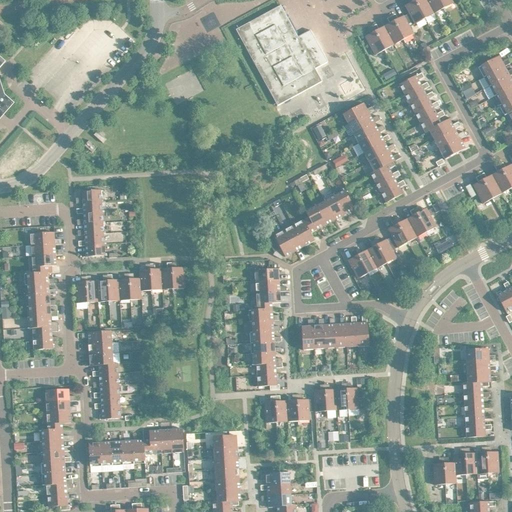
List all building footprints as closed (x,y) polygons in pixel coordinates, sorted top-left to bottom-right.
[(411,11),(405,14),(411,25),(426,17),(417,0),(411,0),(412,1),(407,4),(411,11)] [(417,0),(426,17),(436,12),(436,11),(429,0),(417,0)] [(429,0),(436,11),(445,6),(441,0),(429,0)] [(329,60),(329,59),(319,41),(312,29),(312,28),(311,28),(299,35),(289,16),(289,15),(288,15),(282,4),(282,3),(281,3),(281,4),(269,10),(268,10),(268,11),(250,20),(249,21),(238,27),(237,27),(237,28),(238,28),(244,40),(254,59),(255,59),(261,71),(261,72),(262,72),(271,90),(272,91),(278,103),(279,104),(280,103),(291,97),(292,97),(310,87),(311,87),(311,86),(323,80),(324,80),(324,79),(323,79),(317,67),(328,60),(329,60)] [(397,12),(393,14),(405,37),(415,32),(411,25),(405,14),(400,17),(397,12)] [(391,22),(386,25),(396,42),(405,37),(393,14),(388,16),(391,22)] [(378,22),(374,24),(386,48),(396,42),(386,25),(381,28),(378,22)] [(386,48),(374,24),(369,27),(372,32),(367,35),(377,53),(386,48)] [(482,64),(487,74),(504,65),(506,64),(511,61),(509,57),(504,60),(501,54),(482,64)] [(0,75),(0,66),(1,66),(5,61),(0,57),(0,109),(2,108),(5,111),(15,100),(6,92),(0,75)] [(487,74),(492,84),(509,75),(511,74),(511,73),(511,67),(509,69),(506,64),(504,65),(487,74)] [(395,67),(384,73),(387,78),(398,72),(395,67)] [(401,83),(406,93),(423,84),(423,83),(420,78),(426,75),(423,71),(401,83)] [(492,84),(498,93),(511,85),(511,74),(509,75),(492,84)] [(406,93),(411,102),(428,93),(425,88),(431,85),(428,80),(423,83),(423,84),(406,93)] [(468,83),(462,86),(468,97),(474,94),(468,83)] [(511,85),(498,93),(503,103),(511,97),(511,85)] [(411,102),(416,112),(433,103),(433,102),(430,97),(436,94),(433,90),(428,93),(411,102)] [(508,113),(510,111),(511,109),(511,97),(503,103),(508,113)] [(477,98),(470,101),(471,102),(474,107),(480,103),(477,98)] [(416,112),(422,121),(438,112),(435,107),(441,104),(439,99),(433,102),(433,103),(416,112)] [(344,112),(350,122),(368,112),(369,112),(371,111),(376,108),(374,104),(368,107),(365,101),(344,112)] [(427,131),(431,129),(433,128),(432,128),(443,122),(443,121),(440,116),(446,113),(444,109),(438,112),(422,121),(427,131)] [(355,132),(374,122),(376,121),(381,118),(379,113),(373,116),(371,111),(369,112),(368,112),(350,122),(355,132)] [(431,129),(436,138),(454,128),(455,128),(456,127),(462,124),(460,120),(454,123),(451,117),(443,121),(443,122),(432,128),(433,128),(431,129)] [(355,132),(360,141),(379,131),(381,130),(386,127),(384,123),(378,126),(376,121),(374,122),(355,132)] [(322,123),(314,127),(320,138),(327,134),(322,123)] [(495,123),(486,129),(489,135),(499,130),(495,123)] [(436,138),(441,148),(459,137),(460,138),(462,137),(467,134),(465,129),(459,132),(456,127),(455,128),(454,128),(436,138)] [(360,141),(365,151),(384,141),(386,140),(392,137),(389,132),(384,135),(381,130),(379,131),(360,141)] [(459,137),(441,148),(446,157),(467,146),(462,137),(460,138),(459,137)] [(365,151),(370,160),(389,150),(391,149),(397,146),(394,142),(389,145),(386,140),(384,141),(365,151)] [(417,141),(410,145),(413,150),(420,146),(417,141)] [(330,149),(325,152),(328,157),(333,155),(330,149)] [(370,160),(375,169),(377,168),(377,169),(394,160),(402,156),(399,151),(394,154),(391,149),(389,150),(370,160)] [(346,152),(334,159),(338,166),(350,159),(346,152)] [(372,171),(377,181),(394,172),(391,167),(397,164),(394,160),(377,169),(377,168),(375,169),(372,171)] [(504,160),(500,163),(511,184),(511,163),(507,166),(504,160)] [(499,170),(493,173),(503,191),(511,186),(511,184),(500,163),(496,165),(499,170)] [(377,181),(382,191),(399,182),(399,181),(396,176),(402,173),(399,169),(394,172),(377,181)] [(485,171),(481,173),(494,196),(503,191),(493,173),(488,176),(485,171)] [(494,196),(481,173),(477,175),(480,181),(474,184),(484,202),(494,196)] [(399,182),(382,191),(387,201),(404,191),(401,186),(407,183),(404,178),(399,181),(399,182)] [(341,191),(336,194),(345,211),(344,211),(346,213),(356,207),(345,187),(340,189),(341,191)] [(77,201),(84,201),(84,200),(103,199),(102,188),(83,189),(84,196),(77,196),(77,201)] [(332,196),(327,199),(326,199),(335,216),(336,218),(346,213),(344,211),(345,211),(336,194),(335,192),(331,194),(332,196)] [(322,201),(317,204),(326,221),(327,223),(336,218),(335,216),(326,199),(327,199),(326,197),(321,199),(322,201)] [(78,212),(85,212),(84,211),(104,210),(103,199),(84,200),(84,201),(84,206),(78,207),(78,212)] [(434,206),(437,211),(442,208),(438,201),(433,204),(434,206)] [(307,210),(310,215),(318,228),(327,223),(326,221),(317,204),(316,202),(312,204),(313,206),(307,210)] [(419,204),(415,207),(428,230),(438,225),(432,214),(429,209),(428,207),(422,210),(419,204)] [(434,206),(429,209),(432,214),(437,211),(434,206)] [(414,214),(409,217),(418,235),(428,230),(415,207),(411,209),(414,214)] [(79,223),(85,222),(104,221),(104,210),(84,211),(85,212),(85,217),(78,218),(79,223)] [(310,215),(295,223),(296,225),(305,242),(306,244),(316,239),(312,231),(318,228),(310,215)] [(400,215),(396,217),(409,240),(418,235),(409,217),(403,220),(400,215)] [(393,235),(388,238),(394,248),(409,240),(396,217),(392,219),(395,225),(389,228),(393,235)] [(79,233),(86,233),(105,231),(104,221),(85,222),(86,228),(79,228),(79,233)] [(295,223),(286,228),(287,230),(286,231),(296,247),(295,248),(296,250),(306,244),(305,242),(296,225),(295,223)] [(287,230),(286,228),(276,234),(282,246),(276,250),(274,253),(282,257),(296,250),(295,248),(296,247),(286,231),(287,230)] [(32,232),(33,243),(54,242),(56,242),(63,242),(62,237),(56,237),(56,231),(32,232)] [(80,244),(86,244),(86,243),(106,242),(105,231),(86,233),(86,239),(80,239),(80,244)] [(379,236),(375,238),(388,261),(398,256),(394,248),(388,238),(382,241),(379,236)] [(374,245),(369,248),(378,266),(388,261),(375,238),(371,240),(374,245)] [(441,239),(435,242),(441,252),(446,249),(441,239)] [(33,243),(33,254),(55,253),(57,253),(63,253),(63,248),(57,248),(56,242),(54,242),(33,243)] [(86,243),(86,244),(87,250),(85,250),(85,255),(106,253),(106,242),(86,243)] [(360,246),(356,248),(369,271),(378,266),(369,248),(363,251),(360,246)] [(369,271),(356,248),(352,250),(355,256),(349,259),(359,277),(369,271)] [(33,254),(34,271),(34,272),(47,271),(49,271),(49,264),(58,264),(57,253),(55,253),(33,254)] [(256,269),(257,280),(278,279),(281,279),(279,262),(272,258),(270,260),(270,268),(256,269)] [(177,260),(173,261),(175,287),(185,286),(184,266),(178,266),(177,260)] [(168,267),(163,267),(164,287),(175,287),(173,261),(168,261),(168,267)] [(140,269),(141,277),(141,279),(142,289),(153,288),(151,262),(147,262),(147,268),(140,269)] [(156,262),(151,262),(153,288),(164,287),(163,267),(156,268),(156,262)] [(28,272),(29,283),(48,282),(50,282),(56,282),(56,277),(50,277),(49,271),(47,271),(34,272),(34,271),(28,272)] [(126,278),(120,278),(121,298),(132,298),(130,271),(125,272),(126,278)] [(135,271),(130,271),(132,298),(143,297),(142,289),(141,279),(141,277),(135,277),(135,271)] [(104,279),(98,279),(99,300),(110,299),(109,273),(104,273),(104,279)] [(113,273),(109,273),(110,299),(121,298),(120,278),(114,279),(113,273)] [(89,300),(87,274),(82,274),(83,280),(76,281),(77,301),(89,300)] [(92,274),(87,274),(89,300),(99,300),(98,279),(92,280),(92,274)] [(257,280),(258,291),(279,289),(279,290),(281,290),(287,289),(287,284),(281,285),(281,279),(278,279),(257,280)] [(29,283),(29,294),(49,293),(51,293),(57,292),(57,287),(50,288),(50,282),(48,282),(29,283)] [(511,294),(508,288),(503,291),(502,289),(497,291),(507,310),(511,307),(511,294)] [(258,291),(259,308),(271,307),(271,308),(274,308),(273,301),(282,300),(281,290),(279,290),(279,289),(258,291)] [(29,294),(30,304),(49,303),(49,304),(52,304),(58,303),(57,298),(51,299),(51,293),(49,293),(29,294)] [(30,304),(31,315),(50,314),(52,314),(58,314),(58,309),(52,309),(52,304),(49,304),(49,303),(30,304)] [(12,306),(3,306),(3,315),(3,317),(4,317),(13,317),(12,306)] [(252,308),(253,319),(272,318),(272,319),(274,319),(280,318),(280,313),(274,313),(274,308),(271,308),(271,307),(259,308),(252,308)] [(31,326),(34,326),(59,324),(59,320),(53,320),(52,314),(50,314),(31,315),(31,326)] [(363,321),(358,321),(358,323),(357,323),(359,345),(370,344),(368,314),(363,314),(363,321)] [(342,322),(336,322),(336,325),(337,346),(348,345),(347,324),(347,322),(347,315),(341,316),(342,322)] [(353,321),(347,322),(347,324),(348,345),(359,345),(357,323),(358,323),(358,321),(357,315),(352,315),(353,321)] [(331,323),(325,323),(326,325),(325,325),(327,347),(337,346),(336,325),(336,322),(336,316),(330,316),(331,323)] [(315,326),(315,324),(314,317),(309,318),(310,324),(303,324),(305,348),(316,347),(314,326),(315,326)] [(320,323),(315,324),(315,326),(314,326),(316,347),(327,347),(325,325),(326,325),(325,323),(325,317),(320,317),(320,323)] [(253,319),(254,330),(273,329),(275,329),(281,329),(281,324),(275,324),(274,319),(272,319),(272,318),(253,319)] [(34,326),(34,337),(53,336),(53,335),(53,329),(59,329),(59,324),(34,326)] [(89,336),(90,342),(92,341),(92,342),(113,340),(113,329),(83,331),(83,336),(89,336)] [(254,330),(254,341),(273,340),(276,340),(282,340),(282,335),(275,335),(275,329),(273,329),(254,330)] [(53,336),(34,337),(35,348),(54,347),(54,340),(60,340),(60,335),(53,335),(53,336)] [(142,339),(133,339),(134,350),(142,349),(142,339)] [(90,347),(90,352),(93,352),(114,351),(113,340),(92,342),(92,341),(90,342),(84,342),(84,347),(90,347)] [(254,341),(255,352),(274,351),(276,351),(282,350),(282,345),(276,346),(276,340),(273,340),(254,341)] [(466,348),(467,359),(488,358),(491,358),(497,358),(496,353),(490,353),(490,347),(466,348)] [(134,350),(133,350),(134,361),(143,360),(142,349),(134,350)] [(91,364),(100,363),(112,362),(115,362),(114,351),(93,352),(90,352),(84,353),(85,358),(91,357),(91,364)] [(256,363),(258,363),(258,362),(283,361),(283,356),(277,357),(276,351),(274,351),(255,352),(256,363)] [(467,359),(468,370),(489,369),(491,369),(497,369),(497,364),(491,364),(491,358),(488,358),(467,359)] [(94,375),(101,374),(100,374),(120,372),(119,361),(115,362),(112,362),(100,363),(100,369),(94,369),(94,375)] [(258,362),(258,363),(259,373),(278,372),(277,366),(284,366),(283,361),(258,362)] [(468,370),(468,381),(471,381),(490,380),(498,380),(498,374),(492,375),(491,369),(489,369),(468,370)] [(95,385),(101,385),(101,384),(120,383),(120,372),(100,374),(101,374),(101,380),(94,380),(95,385)] [(278,372),(259,373),(259,384),(257,384),(257,385),(271,384),(271,388),(281,388),(280,383),(278,383),(278,377),(280,377),(280,372),(278,372)] [(464,381),(465,392),(484,391),(484,385),(490,384),(490,380),(471,381),(468,381),(464,381)] [(343,387),(337,388),(338,408),(349,407),(347,381),(342,381),(343,387)] [(352,381),(347,381),(349,407),(360,407),(359,387),(352,387),(352,381)] [(327,409),(326,382),(321,383),(321,389),(315,389),(316,409),(327,409)] [(330,382),(326,382),(327,409),(338,408),(337,388),(331,388),(330,382)] [(95,396),(102,396),(102,395),(121,394),(120,383),(101,384),(101,385),(102,391),(95,391),(95,396)] [(47,389),(47,400),(69,399),(71,399),(77,399),(77,394),(71,394),(70,387),(47,389)] [(465,392),(466,403),(485,402),(485,401),(484,396),(491,395),(490,390),(484,391),(465,392)] [(303,392),(298,393),(300,419),(311,418),(309,398),(303,398),(303,392)] [(294,399),(288,399),(289,419),(300,419),(298,393),(293,393),(294,399)] [(96,407),(103,406),(102,406),(122,405),(121,394),(102,395),(102,396),(102,401),(96,402),(96,407)] [(278,420),(276,394),(272,394),(272,400),(266,401),(267,421),(278,420)] [(281,394),(276,394),(278,420),(289,419),(288,399),(281,400),(281,394)] [(47,400),(48,411),(69,410),(71,410),(78,409),(77,404),(71,405),(71,399),(69,399),(47,400)] [(466,403),(466,414),(485,412),(485,406),(491,406),(491,401),(485,401),(485,402),(466,403)] [(102,406),(103,406),(103,412),(101,412),(101,417),(122,416),(122,405),(102,406)] [(48,411),(49,429),(61,428),(64,428),(63,421),(72,420),(71,410),(69,410),(48,411)] [(466,414),(467,424),(486,423),(485,417),(492,417),(492,412),(485,412),(466,414)] [(486,423),(467,424),(468,436),(487,434),(486,428),(493,428),(492,422),(486,423)] [(173,427),(162,428),(162,430),(163,449),(162,449),(163,452),(173,451),(173,449),(174,449),(172,430),(173,429),(173,427)] [(183,427),(173,427),(173,429),(172,430),(174,449),(173,449),(173,451),(185,450),(183,427)] [(43,429),(43,440),(62,439),(64,439),(71,438),(71,433),(64,434),(64,428),(61,428),(49,429),(43,429)] [(151,437),(144,438),(145,453),(146,453),(163,452),(162,449),(163,449),(162,430),(162,428),(150,429),(151,437)] [(339,430),(329,430),(330,439),(340,438),(339,430)] [(214,435),(215,446),(217,446),(238,445),(238,433),(214,435)] [(134,438),(123,439),(123,441),(124,460),(124,463),(129,462),(129,460),(135,460),(134,441),(134,438)] [(144,438),(134,438),(134,441),(135,460),(135,462),(140,462),(139,459),(146,459),(146,453),(145,453),(144,438)] [(43,440),(44,451),(63,449),(63,450),(65,450),(72,449),(71,444),(65,444),(64,439),(62,439),(43,440)] [(123,439),(112,440),(113,442),(112,442),(113,461),(113,463),(118,463),(118,461),(124,460),(123,441),(123,439)] [(102,443),(102,440),(90,441),(92,465),(96,464),(96,462),(102,462),(103,462),(101,443),(102,443)] [(112,440),(102,440),(102,443),(101,443),(103,462),(102,462),(102,464),(107,464),(107,461),(113,461),(112,442),(113,442),(112,440)] [(215,446),(215,457),(218,456),(218,457),(239,455),(238,445),(217,446),(215,446)] [(483,451),(477,452),(478,472),(489,471),(487,445),(483,445),(483,451)] [(492,445),(487,445),(489,471),(500,471),(499,450),(492,451),(492,445)] [(455,453),(456,461),(456,463),(457,473),(467,472),(466,446),(461,447),(461,453),(455,453)] [(470,446),(466,446),(467,472),(478,472),(477,452),(471,452),(470,446)] [(44,451),(45,461),(63,460),(66,460),(72,460),(72,455),(65,455),(65,450),(63,450),(63,449),(44,451)] [(215,457),(216,467),(218,467),(240,466),(239,455),(218,457),(218,456),(215,457)] [(449,455),(445,456),(446,482),(458,481),(457,473),(456,463),(456,461),(450,462),(449,455)] [(446,482),(445,456),(440,456),(440,462),(434,462),(435,483),(446,482)] [(45,461),(45,472),(64,471),(66,471),(73,471),(73,466),(66,466),(66,460),(63,460),(45,461)] [(164,464),(155,464),(156,472),(164,471),(164,464)] [(216,467),(217,478),(219,478),(240,477),(240,466),(218,467),(216,467)] [(46,483),(48,483),(74,481),(73,476),(67,477),(66,471),(64,471),(45,472),(46,483)] [(268,477),(268,483),(270,483),(290,482),(290,471),(261,473),(261,478),(268,477)] [(217,478),(217,489),(220,489),(241,488),(240,477),(219,478),(217,478)] [(48,483),(49,494),(68,493),(68,492),(68,486),(74,486),(74,481),(48,483)] [(268,488),(269,494),(271,493),(271,494),(291,493),(290,482),(270,483),(268,483),(262,483),(262,488),(268,488)] [(217,489),(218,499),(220,499),(220,500),(239,499),(242,499),(241,488),(220,489),(217,489)] [(68,493),(49,494),(49,505),(62,504),(62,509),(71,508),(71,503),(69,503),(68,497),(70,497),(70,492),(68,492),(68,493)] [(269,505),(278,505),(278,504),(290,504),(290,503),(292,503),(291,493),(271,494),(271,493),(269,494),(262,494),(263,499),(269,499),(269,505)] [(214,500),(215,511),(234,510),(234,509),(233,504),(240,503),(239,499),(220,500),(220,499),(218,499),(214,500)] [(471,501),(472,511),(491,511),(491,510),(490,505),(497,504),(496,499),(471,501)] [(133,508),(127,508),(127,511),(138,511),(138,501),(133,502),(133,508)] [(142,501),(138,501),(138,511),(149,511),(149,507),(143,507),(142,501)] [(121,502),(116,503),(116,511),(127,511),(127,508),(121,508),(121,502)] [(105,511),(116,511),(116,503),(112,503),(112,509),(105,509),(105,511)] [(271,511),(297,511),(296,503),(292,503),(290,503),(290,504),(278,504),(278,505),(278,510),(272,511),(271,511)]
